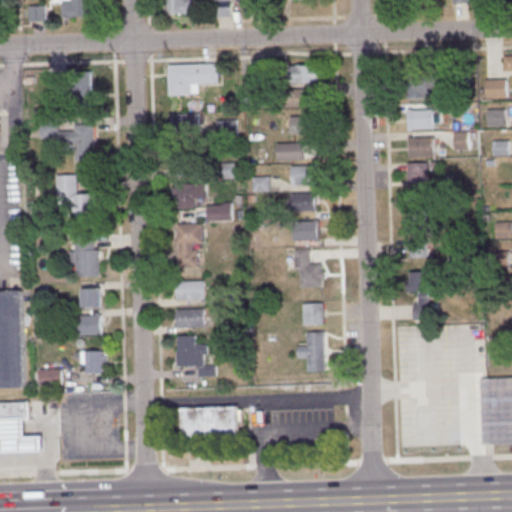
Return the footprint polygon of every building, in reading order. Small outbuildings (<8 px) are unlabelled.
[(74,0),(94,0),(95,18),(64,19),(64,3),(74,3),(74,0)] [(167,0),(168,13),(204,12),(204,0),(167,0)] [(232,0),(217,0),(217,16),(225,16),(233,16),(232,0)] [(30,7),(47,6),(48,24),(31,25),(30,7)] [(171,97),(170,66),(220,64),(221,84),(192,85),(193,96),(171,97)] [(291,85),(291,67),(316,66),(316,69),(321,69),(321,81),(315,81),(315,84),(291,85)] [(77,108),(76,73),(92,72),(93,107),(77,108)] [(408,100),(408,74),(443,73),(444,97),(430,97),(430,100),(408,100)] [(253,85),(253,76),(267,75),(267,85),(253,85)] [(67,97),(66,79),(51,80),(52,98),(67,97)] [(488,99),(487,81),(508,80),(509,99),(488,99)] [(253,102),(252,89),(267,88),(267,102),(253,102)] [(284,108),(311,107),(311,92),(284,92),(284,108)] [(489,128),(489,110),(507,110),(507,127),(489,128)] [(411,130),(410,111),(435,111),(435,129),(411,130)] [(173,134),(172,115),(200,114),(201,134),(173,134)] [(293,135),(293,118),(317,117),(317,123),(322,123),(322,135),(293,135)] [(61,133),(60,120),(42,120),(42,139),(58,138),(61,133)] [(218,139),(217,120),(238,120),(239,138),(218,139)] [(78,162),(77,145),(59,146),(58,138),(61,133),(77,132),(76,126),(94,126),(95,161),(78,162)] [(456,151),(456,133),(470,133),(471,151),(456,151)] [(411,138),(412,159),(436,158),(435,137),(411,138)] [(494,157),(494,141),(510,141),(510,157),(494,157)] [(177,170),(176,144),(204,143),(205,169),(177,170)] [(279,162),(279,145),(305,144),(306,162),(279,162)] [(218,180),(217,164),(236,163),(237,179),(218,180)] [(409,164),(410,199),(430,198),(429,164),(409,164)] [(293,187),(293,167),(318,167),(319,186),(293,187)] [(79,195),(79,175),(59,176),(60,204),(77,204),(77,195),(79,195)] [(255,193),(255,178),(272,177),(272,192),(255,193)] [(180,210),(179,204),(174,204),(174,189),(178,189),(178,185),(208,185),(208,198),(197,199),(197,209),(180,210)] [(77,220),(77,204),(77,195),(79,195),(98,194),(98,220),(77,220)] [(293,213),(293,195),(318,194),(318,212),(293,213)] [(209,221),(209,206),(226,206),(226,203),(233,203),(233,221),(209,221)] [(410,234),(410,212),(426,212),(427,233),(410,234)] [(295,242),(295,223),(321,222),(321,242),(295,242)] [(511,239),(497,240),(497,223),(511,223),(511,239)] [(180,269),(180,252),(181,252),(181,245),(179,245),(178,226),(204,225),(205,244),(194,245),(195,251),(199,251),(200,268),(180,269)] [(77,252),(77,235),(96,234),(96,251),(77,252)] [(411,258),(411,243),(427,242),(428,257),(411,258)] [(296,269),(296,250),(311,250),(312,265),(302,269),(296,269)] [(78,278),(78,266),(72,266),(71,252),(77,252),(96,251),(101,251),(102,277),(78,278)] [(497,268),(496,253),(510,252),(510,267),(497,268)] [(302,269),(302,288),(324,288),(323,265),(312,265),(302,269)] [(420,305),(420,294),(408,294),(408,282),(412,281),(411,273),(428,273),(429,305),(420,305)] [(511,295),(511,280),(496,280),(497,295),(511,295)] [(179,301),(178,282),(206,282),(207,300),(179,301)] [(223,304),(223,289),(238,289),(239,304),(223,304)] [(0,290),(24,290),(28,387),(0,388),(0,290)] [(85,310),(84,291),(102,290),(103,310),(85,310)] [(306,326),(305,305),(325,304),(326,325),(306,326)] [(434,321),(415,321),(415,305),(420,305),(429,305),(434,305),(434,321)] [(179,329),(178,310),(206,309),(207,327),(179,329)] [(40,326),(39,313),(56,312),(57,325),(40,326)] [(77,336),(76,316),(103,316),(103,335),(77,336)] [(310,373),(310,358),(300,359),(299,348),(309,348),(309,334),(326,333),(327,372),(310,373)] [(179,367),(179,353),(180,353),(180,337),(197,336),(198,345),(209,345),(209,356),(206,356),(206,366),(199,367),(179,367)] [(87,375),(87,373),(81,373),(81,365),(87,365),(87,352),(105,351),(105,374),(87,375)] [(199,367),(200,377),(218,377),(217,366),(206,366),(199,367)] [(42,388),(41,370),(63,369),(64,388),(42,388)] [(511,445),(484,446),(482,380),(511,379),(511,445)] [(0,403),(31,403),(32,421),(0,421),(0,403)] [(182,409),(240,407),(241,439),(183,441),(182,409)] [(0,419),(27,419),(27,439),(45,438),(45,456),(0,456),(0,419)]
